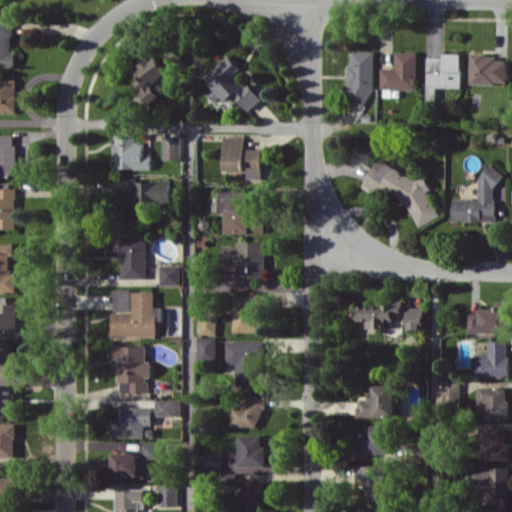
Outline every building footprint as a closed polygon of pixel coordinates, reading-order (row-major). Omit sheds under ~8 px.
[(0,66),(16,67),(16,52),(13,52),(13,21),(0,20),(0,66)] [(151,84),(185,60),(174,45),(138,71),(142,76),(134,82),(150,105),(160,97),(151,84)] [(351,50),(349,102),(372,103),(374,51),(351,50)] [(382,88),(418,89),(418,51),(396,51),(396,68),(382,68),(382,88)] [(428,56),(428,99),(439,99),(439,87),(462,87),(462,53),(443,53),(443,57),(428,56)] [(507,83),(507,60),(497,60),(497,54),(472,54),(471,83),(507,83)] [(250,111),(263,98),(249,82),(246,85),(235,74),(241,68),(229,55),(206,76),(215,86),(207,94),(219,107),(223,104),(228,110),(239,100),(250,111)] [(0,111),(17,112),(17,79),(0,78),(0,111)] [(17,135),(0,134),(0,173),(16,174),(17,135)] [(144,155),(144,142),(136,142),(136,136),(115,136),(115,169),(151,168),(151,155),(144,155)] [(164,159),(182,159),(182,136),(164,136),(164,159)] [(246,136),(224,136),(224,170),(243,170),(243,179),(262,179),(263,149),(245,148),(246,136)] [(419,226),(441,216),(429,192),(431,188),(425,175),(418,179),(385,162),(372,168),(363,185),(385,196),(391,193),(407,202),(419,226)] [(496,221),(497,168),(482,168),(481,199),(454,199),(453,220),(496,221)] [(114,179),(114,197),(129,197),(129,209),(151,210),(151,203),(172,203),(172,179),(114,179)] [(0,227),(17,228),(17,187),(0,187),(0,227)] [(226,232),(264,233),(265,210),(251,210),(251,191),(219,190),(219,213),(226,213),(226,232)] [(123,278),(147,278),(147,235),(112,235),(112,256),(123,256),(123,278)] [(0,290),(17,291),(17,271),(10,271),(10,255),(15,255),(15,243),(0,242),(0,290)] [(266,242),(237,242),(237,245),(222,245),(222,263),(237,263),(237,282),(266,282),(266,242)] [(180,285),(181,265),(161,265),(161,285),(180,285)] [(132,288),(115,288),(115,311),(132,311),(132,288)] [(155,291),(133,291),(133,312),(112,312),(113,335),(158,335),(158,320),(163,320),(163,307),(155,307),(155,291)] [(233,331),(262,332),(262,295),(233,294),(233,331)] [(404,300),(391,299),(390,305),(359,305),(358,320),(367,320),(367,328),(386,328),(386,320),(395,321),(395,317),(403,317),(404,300)] [(469,332),(511,333),(511,301),(499,300),(499,308),(477,308),(477,313),(469,312),(469,332)] [(0,329),(16,330),(17,303),(0,302),(0,329)] [(425,329),(425,307),(408,307),(407,328),(425,329)] [(217,334),(217,315),(201,315),(200,334),(217,334)] [(217,336),(199,337),(199,360),(217,360),(217,336)] [(258,385),(258,364),(265,364),(265,341),(227,340),(226,363),(239,363),(238,385),(258,385)] [(509,377),(509,340),(490,340),(490,353),(477,353),(477,377),(509,377)] [(17,351),(11,351),(12,342),(0,341),(0,373),(16,374),(17,351)] [(147,345),(114,346),(114,358),(119,358),(120,392),(149,392),(148,377),(153,377),(153,362),(147,362),(147,345)] [(460,405),(461,381),(443,381),(442,404),(460,405)] [(14,384),(0,383),(0,413),(15,414),(14,384)] [(358,416),(397,416),(397,384),(373,385),(373,399),(358,399),(358,416)] [(508,386),(477,386),(477,417),(508,417),(508,386)] [(231,427),(262,427),(263,396),(244,396),(243,403),(232,403),(231,427)] [(181,399),(156,400),(157,416),(182,416),(181,399)] [(153,407),(123,407),(123,420),(112,420),(112,437),(146,437),(146,425),(153,425),(153,407)] [(0,457),(16,457),(16,424),(0,423),(0,457)] [(358,453),(390,452),(389,424),(366,425),(366,433),(357,434),(358,453)] [(486,459),(510,459),(510,445),(507,445),(507,428),(479,428),(479,444),(485,443),(486,459)] [(262,435),(239,434),(238,465),(265,466),(266,445),(261,445),(262,435)] [(159,443),(143,443),(143,458),(160,458),(159,443)] [(113,476),(145,476),(145,465),(140,465),(140,452),(112,452),(113,476)] [(222,454),(202,453),(202,469),(221,469),(222,454)] [(0,497),(17,498),(17,477),(0,476),(0,470),(0,466),(0,465),(0,497)] [(389,500),(390,466),(359,465),(358,487),(365,487),(364,499),(389,500)] [(509,511),(510,467),(475,466),(474,492),(488,492),(487,511),(509,511)] [(264,509),(265,481),(243,481),(243,509),(264,509)] [(178,483),(159,484),(160,506),(178,505),(178,483)] [(138,511),(139,501),(145,501),(145,489),(115,489),(115,511),(138,511)]
